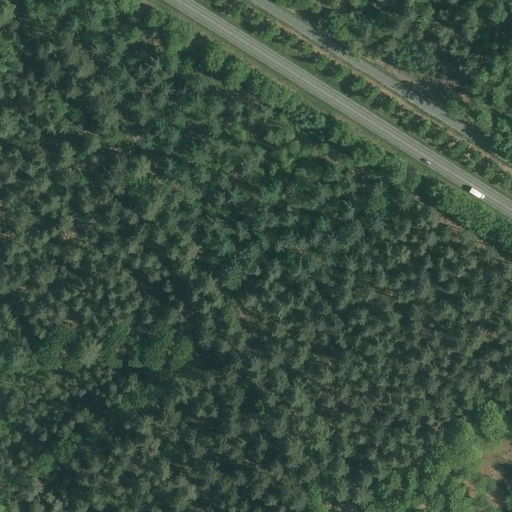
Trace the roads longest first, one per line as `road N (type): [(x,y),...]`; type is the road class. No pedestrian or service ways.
road 1 (track): [(354,511),(55,0)]
road 2 (primary): [(511,210),(177,0)]
road 3 (unclassified): [(511,159),(257,0)]
